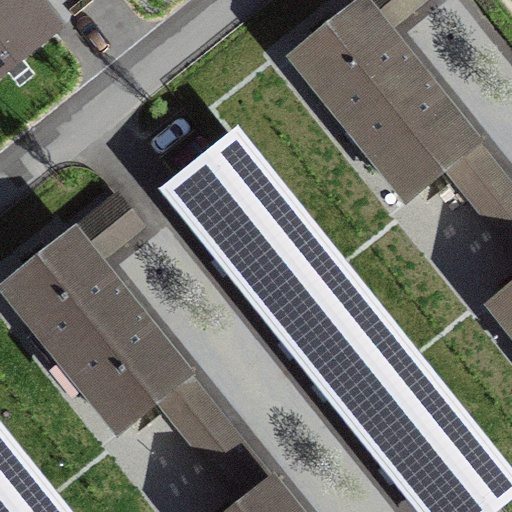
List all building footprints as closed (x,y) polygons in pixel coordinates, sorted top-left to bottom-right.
[(0,0),(0,71),(60,24),(40,0),(0,0)] [(484,213),(511,190),(511,189),(384,30),(420,0),(364,0),(294,56),(408,199),(448,167),(484,213)] [(487,511),(511,493),(511,472),(238,130),(165,188),(423,511),(487,511)] [(160,399),(196,444),(224,422),(95,261),(140,225),(119,197),(5,288),(120,431),(160,399)] [(511,328),(511,212),(495,226),(511,246),(511,287),(492,303),(511,328)] [(67,511),(0,428),(0,511),(67,511)] [(295,511),(235,435),(207,458),(243,503),(231,511),(295,511)]
